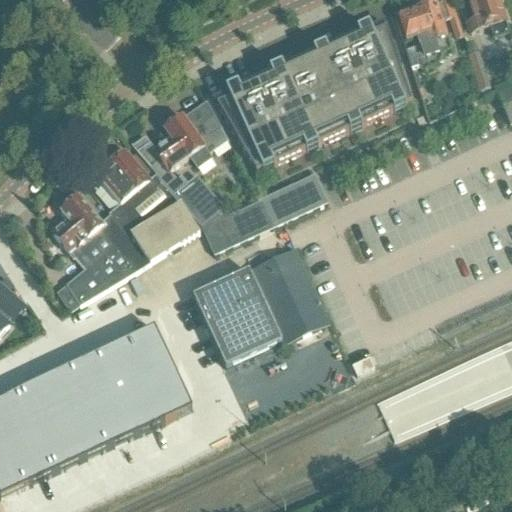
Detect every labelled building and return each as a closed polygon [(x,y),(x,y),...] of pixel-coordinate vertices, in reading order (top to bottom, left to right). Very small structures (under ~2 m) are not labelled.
[(468,0),(481,37),(491,34),(495,44),(511,38),(508,28),(510,27),(505,16),(499,0),(497,0),(496,0),(495,0),(468,0)] [(452,2),(436,7),(442,25),(451,22),(458,20),(452,2)] [(413,53),(416,66),(418,71),(426,74),(438,70),(442,63),(441,60),(442,60),(441,57),(452,54),(442,25),(436,7),(418,13),(419,15),(412,17),(411,15),(395,21),(404,48),(417,43),(420,50),(413,53)] [(458,20),(451,22),(453,29),(460,27),(458,20)] [(359,38),(343,45),(378,123),(394,115),(395,117),(406,112),(406,110),(412,107),(384,26),(371,32),(370,31),(358,36),(359,38)] [(327,52),(327,51),(315,56),(315,58),(314,58),(349,136),(350,135),(351,137),(363,131),(362,130),(378,123),(343,45),(327,52)] [(479,55),(468,59),(480,95),(491,91),(479,55)] [(314,58),(285,72),(320,149),(349,136),(314,58)] [(319,150),(320,149),(285,72),(284,72),(283,71),(271,76),(272,78),(256,85),(291,162),(307,155),(307,157),(319,151),(319,150)] [(275,170),(291,162),(256,85),(240,92),(239,90),(227,96),(228,97),(214,104),(257,178),(263,175),(264,176),(276,171),(275,170)] [(510,129),(511,128),(511,92),(497,99),(510,129)] [(205,237),(231,219),(198,181),(189,188),(183,180),(178,184),(171,176),(191,162),(199,172),(212,163),(209,159),(227,147),(228,147),(229,146),(207,107),(184,122),(182,124),(175,121),(168,126),(168,134),(165,136),(171,144),(156,156),(148,145),(144,144),(134,151),(133,150),(133,151),(205,237)] [(102,228),(104,231),(99,234),(136,278),(205,237),(157,180),(151,185),(146,179),(151,175),(144,167),(140,171),(127,157),(107,173),(108,174),(99,182),(102,186),(122,209),(110,219),(111,220),(102,228)] [(231,219),(205,237),(216,261),(284,230),(328,209),(314,180),(259,205),(260,206),(231,219)] [(76,263),(86,275),(67,291),(80,312),(107,296),(136,278),(99,234),(104,231),(102,228),(80,202),(62,218),(69,226),(54,238),(72,259),(76,264),(76,263)] [(296,256),(250,277),(194,303),(227,374),(284,348),(285,349),(330,329),(296,256)] [(0,340),(10,330),(8,328),(12,323),(14,325),(26,312),(0,289),(0,340)] [(131,357),(0,421),(0,474),(10,498),(162,427),(131,357)]
